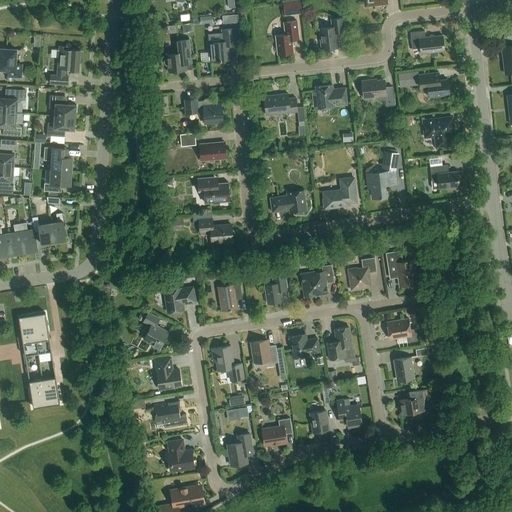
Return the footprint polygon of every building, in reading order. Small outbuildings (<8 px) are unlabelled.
[(300,0),(298,0),(283,2),(285,15),(302,13),(300,0)] [(238,14),(223,15),(224,23),(239,22),(238,14)] [(212,16),(200,17),(201,24),(212,22),(212,16)] [(322,49),(338,47),(336,32),(344,31),(342,18),(334,18),(335,26),(320,28),(322,49)] [(278,54),(293,52),(292,36),(299,35),(297,21),(284,22),(285,33),(284,35),(275,35),(278,54)] [(182,24),(183,32),(193,31),(192,23),(182,24)] [(209,43),(210,52),(209,52),(210,61),(230,60),(228,46),(236,45),(235,28),(222,29),(223,41),(209,43)] [(437,52),(445,51),(443,35),(425,37),(425,30),(410,32),(412,49),(420,48),(421,54),(430,53),(430,55),(432,56),(436,56),(438,54),(437,52)] [(169,72),(192,69),(189,39),(178,40),(178,46),(177,47),(175,48),(174,49),(173,50),(173,52),(173,53),(167,54),(167,58),(166,59),(165,60),(164,61),(164,63),(165,64),(166,65),(168,66),(169,72)] [(79,71),(80,58),(80,50),(71,49),(71,46),(69,43),(66,46),(59,46),(59,50),(58,50),(57,57),(59,57),(57,75),(50,75),(50,83),(68,85),(68,76),(65,76),(65,70),(79,71)] [(511,46),(502,47),(505,74),(511,72),(511,46)] [(21,78),(22,64),(16,64),(16,49),(0,48),(0,69),(7,70),(7,77),(21,78)] [(448,79),(440,80),(439,72),(419,74),(420,89),(427,88),(428,96),(449,94),(448,79)] [(385,90),(384,80),(371,81),(371,80),(362,81),(363,86),(361,86),(362,93),(363,93),(364,98),(376,96),(377,99),(378,101),(385,100),(386,106),(395,105),(393,90),(385,90)] [(316,86),(317,91),(312,92),(313,107),(318,106),(318,108),(334,106),(334,104),(346,103),(345,88),(333,90),(332,84),(316,86)] [(20,102),(24,99),(25,90),(5,89),(5,97),(0,96),(0,111),(17,113),(17,102),(20,102)] [(264,96),(266,115),(298,111),(296,98),(289,99),(288,93),(264,96)] [(54,116),(75,117),(76,105),(64,104),(65,96),(50,95),(49,108),(55,108),(54,116)] [(168,106),(167,96),(157,96),(158,107),(168,106)] [(205,117),(205,123),(223,122),(221,104),(218,104),(217,99),(197,101),(197,99),(185,100),(186,113),(198,112),(199,114),(200,115),(201,116),(203,117),(205,117)] [(23,127),(19,124),(16,124),(17,113),(0,111),(0,126),(3,126),(3,135),(22,136),(23,127)] [(74,130),(75,117),(54,116),(54,123),(48,122),(47,135),(62,137),(62,129),(74,130)] [(413,122),(412,116),(404,117),(405,126),(411,125),(411,123),(413,122)] [(423,120),(425,137),(435,136),(436,147),(450,145),(449,134),(454,134),(452,117),(423,120)] [(180,134),(180,138),(181,146),(196,145),(195,136),(195,133),(180,134)] [(0,152),(0,165),(13,167),(14,153),(13,153),(13,148),(16,149),(17,140),(3,139),(2,152),(0,152)] [(201,160),(226,158),(224,142),(200,144),(201,160)] [(52,160),(51,170),(71,171),(72,157),(67,157),(68,149),(45,147),(44,160),(52,160)] [(384,184),(396,183),(395,170),(398,153),(386,152),(382,172),(367,173),(368,181),(371,181),(373,197),(386,196),(384,184)] [(13,167),(0,165),(0,192),(13,194),(13,185),(11,185),(11,180),(12,180),(13,167)] [(432,180),(432,189),(439,188),(460,186),(458,171),(443,172),(442,165),(430,166),(432,180)] [(44,191),(48,191),(48,196),(58,197),(58,192),(61,192),(61,184),(70,185),(71,171),(51,170),(50,183),(44,183),(44,191)] [(198,178),(199,191),(204,190),(205,203),(230,201),(228,183),(214,184),(214,177),(198,178)] [(354,177),(340,179),(342,190),(324,192),(324,199),(325,208),(335,207),(335,206),(350,204),(349,202),(357,202),(354,177)] [(307,210),(304,190),(287,193),(287,195),(270,198),(272,212),(289,209),(290,213),(307,210)] [(51,223),(54,243),(66,241),(64,227),(62,212),(56,213),(57,222),(51,223)] [(212,219),(211,212),(193,214),(193,223),(199,222),(200,233),(209,232),(211,234),(212,242),(218,242),(219,244),(224,243),(225,241),(233,241),(232,236),(234,235),(234,232),(233,230),(232,229),(231,224),(213,226),(212,219)] [(54,243),(51,223),(39,225),(38,216),(32,217),(34,229),(34,231),(35,231),(40,230),(40,231),(42,245),(54,243)] [(170,218),(171,229),(184,229),(183,217),(170,218)] [(26,222),(20,223),(24,251),(37,249),(35,231),(34,231),(34,229),(27,231),(26,222)] [(15,233),(8,234),(12,253),(24,251),(20,223),(14,224),(15,233)] [(0,255),(12,253),(8,234),(2,235),(1,226),(0,226),(0,255)] [(387,257),(389,269),(397,268),(400,286),(416,283),(412,260),(402,262),(401,251),(386,253),(387,257)] [(375,257),(361,259),(363,268),(349,270),(351,281),(350,281),(351,290),(360,289),(360,287),(371,286),(369,273),(377,272),(375,257)] [(300,273),(302,283),(303,282),(305,297),(315,296),(315,294),(327,293),(325,283),(334,281),(331,265),(322,266),(323,271),(310,273),(310,272),(300,273)] [(267,303),(282,301),(280,288),(287,287),(284,269),(271,271),(273,282),(272,283),(264,285),(267,303)] [(187,281),(195,280),(194,272),(186,273),(187,281)] [(240,281),(233,282),(233,284),(218,286),(222,311),(238,308),(236,295),(242,294),(240,281)] [(183,304),(196,302),(193,287),(180,289),(180,288),(164,290),(168,313),(184,310),(183,304)] [(434,302),(427,304),(428,314),(436,312),(434,302)] [(37,347),(51,345),(45,312),(32,314),(37,347)] [(156,325),(160,318),(148,312),(143,321),(151,325),(143,339),(151,344),(151,345),(159,349),(169,332),(156,325)] [(37,347),(32,314),(19,316),(24,349),(37,347)] [(406,336),(407,343),(422,340),(420,328),(410,329),(409,318),(387,322),(388,327),(386,327),(385,329),(386,333),(388,334),(389,334),(390,339),(402,337),(406,336)] [(329,360),(334,359),(346,357),(346,358),(355,357),(354,346),(352,346),(348,327),(335,329),(337,341),(326,343),(329,360)] [(290,336),(293,358),(309,355),(309,353),(319,351),(317,338),(307,340),(305,334),(290,336)] [(261,361),(262,363),(263,364),(278,362),(276,348),(270,349),(269,348),(267,340),(251,342),(255,362),(261,361)] [(51,345),(37,347),(47,405),(60,403),(51,345)] [(217,361),(218,370),(227,369),(229,370),(231,380),(244,378),(241,363),(234,365),(231,346),(212,349),(214,361),(217,361)] [(47,405),(37,347),(24,349),(33,407),(47,405)] [(428,347),(416,349),(417,356),(429,354),(428,347)] [(172,370),(170,357),(155,360),(158,373),(157,373),(159,389),(182,385),(179,369),(172,370)] [(413,369),(411,357),(394,359),(396,372),(397,371),(399,381),(413,379),(412,369),(413,369)] [(328,386),(322,387),(325,403),(331,402),(328,386)] [(408,392),(409,399),(399,401),(400,408),(402,408),(403,414),(407,413),(424,410),(423,401),(430,400),(428,389),(408,392)] [(227,397),(230,406),(244,402),(242,393),(227,397)] [(362,424),(359,405),(350,406),(349,398),(336,400),(339,418),(346,417),(348,427),(362,424)] [(132,401),(133,408),(145,407),(144,399),(132,401)] [(164,426),(165,428),(188,424),(186,414),(180,415),(179,409),(181,408),(180,401),(154,405),(157,428),(164,426)] [(247,407),(239,408),(241,416),(249,415),(247,407)] [(313,432),(329,430),(326,410),(310,413),(313,432)] [(262,429),(265,445),(274,444),(274,443),(277,443),(278,444),(287,443),(285,434),(292,433),(290,418),(278,420),(279,426),(262,429)] [(234,443),(228,444),(228,448),(227,449),(229,451),(231,465),(247,463),(246,453),(247,451),(252,450),(249,433),(239,435),(239,439),(234,440),(233,442),(234,443)] [(194,466),(192,450),(184,451),(182,439),(168,442),(170,454),(168,454),(171,470),(194,466)] [(182,487),(182,488),(171,489),(173,504),(163,506),(163,511),(179,511),(178,507),(205,503),(202,485),(187,488),(186,487),(182,487)]
